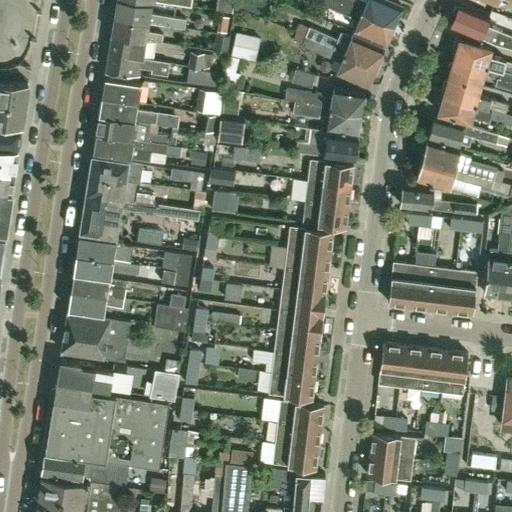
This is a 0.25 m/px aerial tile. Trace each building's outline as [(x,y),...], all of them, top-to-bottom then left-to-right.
[(185,18),(149,12),(150,2),(135,0),(116,0),(114,15),(147,21),(183,27),(185,18)] [(238,0),(236,4),(263,16),(270,0),(238,0)] [(312,0),(358,19),(353,29),(384,42),(392,22),(372,14),(339,0),(312,0)] [(364,0),(339,0),(372,14),(392,22),(400,3),(393,0),(365,0),(366,0),(364,0)] [(454,14),(449,24),(479,37),(488,41),(492,43),(511,48),(511,34),(484,23),(488,14),(459,2),(457,5),(455,6),(453,11),(454,14)] [(111,33),(144,39),(161,42),(162,32),(146,29),(147,21),(114,15),(111,33)] [(309,26),(305,35),(337,48),(374,64),(382,45),(353,33),(352,35),(341,30),(337,38),(310,26),(309,26)] [(226,52),(229,33),(219,31),(215,50),(226,52)] [(236,32),(231,53),(254,59),(259,37),(236,32)] [(108,52),(105,69),(138,75),(140,67),(151,68),(150,72),(166,75),(168,62),(158,60),(161,42),(144,39),(111,33),(108,52)] [(366,84),(374,64),(337,48),(305,35),(301,44),(340,61),(335,70),(366,84)] [(455,48),(453,55),(511,72),(511,60),(505,59),(505,58),(489,53),(491,46),(458,37),(457,40),(455,39),(453,47),(455,48)] [(188,65),(189,65),(211,69),(213,54),(190,51),(188,65)] [(230,54),(222,81),(232,83),(240,56),(230,54)] [(449,70),(448,74),(480,83),(483,73),(496,77),(494,83),(511,88),(511,72),(453,55),(451,61),(448,62),(447,67),(449,70)] [(299,69),(298,79),(326,83),(327,73),(299,69)] [(444,87),(442,94),(505,112),(508,102),(477,93),(480,83),(448,74),(446,78),(444,79),(442,84),(444,87)] [(104,76),(101,94),(137,100),(140,82),(104,76)] [(0,100),(24,101),(27,82),(0,81),(0,100)] [(329,107),(360,112),(361,103),(364,101),(365,95),(363,93),(363,91),(333,86),(331,97),(320,95),(320,93),(287,88),(285,99),(293,100),(329,107)] [(218,112),(221,92),(200,88),(196,109),(218,112)] [(101,94),(98,113),(134,119),(150,122),(164,124),(165,112),(136,108),(137,100),(101,94)] [(505,112),(442,94),(440,100),(438,101),(436,105),(438,108),(437,111),(469,120),(472,112),(489,118),(511,124),(511,113),(508,112),(505,112)] [(0,125),(21,127),(24,101),(0,100),(0,125)] [(360,112),(329,107),(293,100),(292,112),(317,116),(317,115),(328,116),(326,126),(356,131),(357,130),(360,128),(361,123),(358,120),(360,112)] [(217,114),(204,112),(202,129),(215,131),(217,114)] [(98,113),(95,131),(131,137),(166,143),(168,134),(148,131),(150,122),(134,119),(98,113)] [(220,113),(217,138),(242,141),(245,116),(220,113)] [(507,135),(434,115),(428,135),(457,143),(457,142),(467,145),(470,135),(504,145),(507,135)] [(0,145),(18,146),(21,127),(0,125),(0,145)] [(201,131),(195,130),(193,139),(213,142),(216,134),(214,133),(201,131)] [(166,143),(131,137),(95,131),(92,150),(128,156),(134,157),(149,159),(150,150),(165,153),(166,143)] [(296,150),(353,157),(354,148),(357,148),(359,138),(356,138),(356,135),(326,131),(324,142),(297,139),(296,150)] [(511,173),(495,169),(468,162),(470,153),(459,150),(460,148),(427,139),(421,158),(492,179),(509,183),(510,184),(511,176),(511,173)] [(243,158),(244,146),(232,145),(231,156),(243,158)] [(174,147),(174,157),(193,156),(192,147),(174,147)] [(0,171),(13,173),(16,150),(0,149),(0,171)] [(143,162),(92,154),(89,173),(140,181),(143,162)] [(350,184),(353,163),(309,157),(307,178),(350,184)] [(492,179),(421,158),(416,177),(449,187),(452,176),(490,187),(492,179)] [(190,188),(201,190),(203,170),(171,165),(170,176),(191,179),(190,188)] [(234,169),(209,166),(207,181),(232,185),(234,169)] [(0,192),(11,194),(13,173),(0,171),(0,192)] [(89,173),(85,192),(131,199),(134,180),(140,181),(89,173)] [(348,205),(350,184),(307,178),(304,199),(348,205)] [(452,211),(474,213),(475,203),(431,197),(433,186),(402,182),(400,203),(452,210),(452,211)] [(230,191),(214,189),(212,209),(228,211),(230,191)] [(0,211),(9,211),(11,194),(0,192),(0,211)] [(85,192),(82,210),(118,216),(120,208),(198,219),(199,209),(154,202),(135,199),(131,199),(85,192)] [(136,192),(135,199),(154,202),(155,195),(136,192)] [(345,226),(348,205),(304,199),(301,220),(345,226)] [(495,291),(503,292),(507,259),(510,231),(511,218),(511,199),(501,207),(496,247),(489,246),(488,257),(484,290),(485,290),(485,292),(495,294),(495,291)] [(118,216),(82,210),(79,229),(115,235),(118,216)] [(0,233),(6,234),(9,211),(0,211),(0,233)] [(407,223),(418,224),(420,213),(408,211),(407,223)] [(420,213),(418,224),(430,226),(431,214),(420,213)] [(449,228),(460,229),(462,217),(450,216),(449,228)] [(473,218),(462,217),(460,229),(472,230),(473,218)] [(208,224),(206,234),(218,236),(220,225),(208,224)] [(286,245),(329,250),(332,229),(309,227),(288,224),(286,245)] [(139,227),(137,238),(161,242),(163,231),(139,227)] [(511,231),(510,231),(507,259),(503,292),(511,293),(511,231)] [(76,252),(112,258),(115,258),(129,260),(131,244),(123,243),(123,240),(79,233),(76,252)] [(216,248),(218,236),(206,234),(204,246),(216,248)] [(286,245),(283,265),(327,271),(329,250),(286,245)] [(413,262),(409,303),(430,306),(435,265),(436,253),(415,250),(413,262)] [(177,251),(174,268),(188,270),(191,253),(177,251)] [(73,271),(109,276),(110,269),(136,273),(138,262),(129,260),(115,258),(112,258),(76,252),(73,271)] [(387,300),(409,303),(413,262),(393,260),(387,300)] [(201,265),(199,276),(212,278),(213,267),(201,265)] [(283,265),(281,286),(324,292),(327,271),(283,265)] [(430,306),(451,308),(456,267),(435,265),(430,306)] [(451,308),(472,311),(473,301),(477,270),(456,267),(451,308)] [(186,285),(188,270),(174,268),(172,283),(186,285)] [(73,271),(70,289),(124,297),(127,279),(109,276),(73,271)] [(212,278),(199,276),(198,288),(210,290),(212,278)] [(327,296),(324,296),(324,292),(281,286),(278,307),(322,313),(323,305),(326,305),(327,296)] [(70,289),(67,307),(103,313),(104,304),(123,307),(124,297),(70,289)] [(170,292),(167,304),(182,306),(184,294),(170,292)] [(156,302),(153,324),(184,329),(187,307),(182,306),(167,304),(156,302)] [(195,306),(193,318),(206,319),(207,308),(195,306)] [(321,321),(322,313),(278,307),(276,328),(319,334),(320,330),(323,330),(324,322),(321,321)] [(129,320),(109,317),(67,310),(60,350),(123,359),(129,320)] [(240,314),(211,310),(210,319),(239,323),(240,314)] [(204,331),(206,319),(193,318),(191,329),(204,331)] [(276,328),(273,349),(316,355),(319,334),(276,328)] [(377,382),(399,385),(404,343),(383,340),(378,377),(377,382)] [(399,385),(407,386),(420,387),(425,345),(404,343),(399,385)] [(420,387),(441,390),(446,348),(425,345),(420,387)] [(188,348),(186,359),(199,361),(200,349),(188,348)] [(446,348),(441,390),(462,393),(464,377),(467,350),(446,348)] [(271,370),(314,375),(316,355),(273,349),(271,370)] [(110,389),(113,369),(75,363),(76,360),(59,358),(56,380),(110,389)] [(199,361),(186,359),(183,377),(183,381),(196,383),(199,361)] [(255,368),(238,366),(236,376),(254,377),(255,368)] [(173,398),(178,373),(154,369),(149,395),(173,398)] [(311,397),(314,375),(271,370),(268,391),(311,397)] [(511,376),(507,376),(506,382),(502,424),(511,425),(511,376)] [(45,450),(116,461),(158,468),(168,402),(109,393),(110,389),(56,380),(45,450)] [(181,395),(179,406),(191,408),(193,397),(181,395)] [(276,418),(320,424),(323,403),(278,397),(276,418)] [(191,408),(179,406),(177,418),(190,420),(191,408)] [(383,414),(382,427),(393,428),(395,416),(383,414)] [(395,416),(393,428),(405,429),(406,417),(395,416)] [(317,445),(320,424),(276,418),(273,440),(317,445)] [(425,420),(424,431),(435,433),(437,421),(425,420)] [(437,421),(435,433),(447,434),(448,423),(437,421)] [(171,427),(168,455),(185,456),(189,430),(171,427)] [(369,452),(412,457),(415,436),(371,431),(369,452)] [(317,445),(273,440),(271,461),(315,466),(317,445)] [(232,448),(231,461),(250,463),(251,450),(232,448)] [(457,463),(459,451),(447,449),(446,461),(457,463)] [(112,482),(116,461),(45,450),(42,469),(86,475),(86,479),(119,484),(119,483),(112,482)] [(410,478),(412,457),(369,452),(367,473),(410,478)] [(219,511),(224,460),(216,459),(211,511),(219,511)] [(224,460),(219,511),(246,511),(250,463),(231,461),(224,460)] [(456,471),(457,463),(446,461),(444,473),(456,473),(456,471)] [(281,469),(267,467),(266,483),(280,485),(281,469)] [(280,492),(293,493),(295,471),(281,469),(280,485),(280,492)] [(182,471),(178,511),(189,511),(193,473),(182,471)] [(306,511),(308,494),(322,495),(324,473),(295,471),(293,493),(291,511),(306,511)] [(86,481),(41,474),(38,495),(82,501),(87,502),(120,507),(121,501),(116,500),(119,484),(86,479),(86,481)] [(463,489),(474,490),(474,479),(464,477),(463,489)] [(373,491),(384,493),(385,481),(374,479),(373,491)] [(487,480),(474,479),(474,490),(486,492),(487,480)] [(385,481),(384,493),(396,494),(397,482),(385,481)] [(419,498),(431,499),(431,487),(420,486),(419,498)] [(431,487),(431,499),(442,500),(444,488),(431,487)] [(119,511),(120,507),(87,502),(82,501),(38,495),(35,511),(119,511)]
